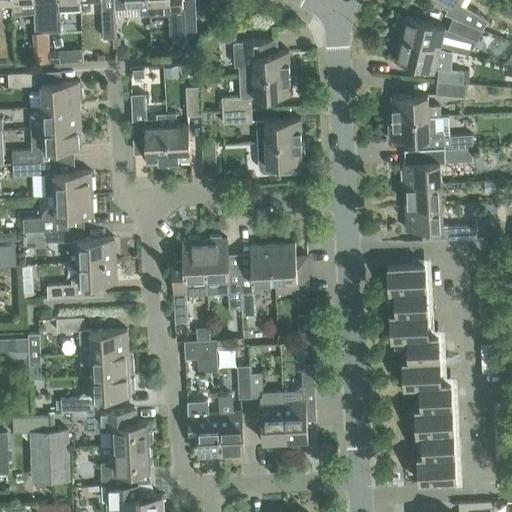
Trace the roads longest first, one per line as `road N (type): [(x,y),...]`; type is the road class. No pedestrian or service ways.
road 1 (residential): [(149,209),(156,346),(172,370),(179,475),(191,492),(213,492)]
road 2 (residential): [(359,486),(342,201)]
road 3 (residential): [(149,209),(342,201)]
road 4 (residential): [(342,201),(333,12)]
road 5 (residential): [(116,74),(118,184),(129,201),(149,209)]
road 6 (residential): [(213,492),(359,486)]
